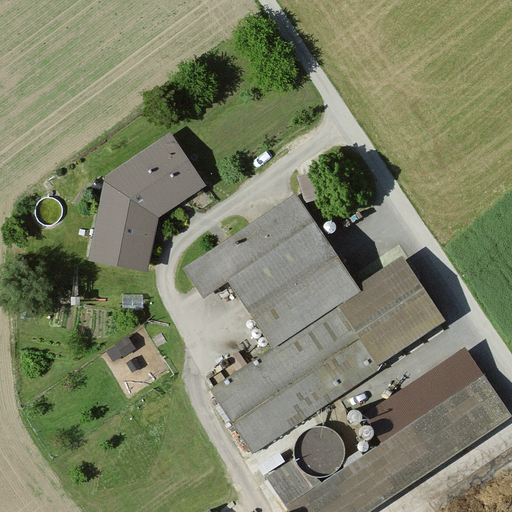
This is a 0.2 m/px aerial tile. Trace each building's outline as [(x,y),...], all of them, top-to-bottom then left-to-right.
[(204,191),(170,140),(107,181),(92,264),(147,274),(156,223),(204,191)] [(334,194),(328,171),(298,179),(304,201),(334,194)] [(360,177),(343,193),(350,200),(366,183),(360,177)] [(358,296),(296,199),(185,270),(204,300),(228,285),(275,359),(218,395),(254,451),(442,331),(402,268),(358,296)] [(295,464),(268,480),(288,511),(372,511),(510,419),(469,354),(368,419),(384,446),(323,486),(317,481),(307,479),(295,464)] [(353,427),(355,427),(358,426),(360,424),(361,422),(362,420),(362,417),(361,414),(359,412),(357,411),(354,410),(352,411),(349,412),(347,414),(346,416),(346,419),(347,422),(348,424),(350,426),(353,427)] [(363,442),(366,442),(369,441),(371,440),(372,438),(373,435),(373,432),(372,430),(370,428),(368,426),(365,426),(362,426),(360,428),(358,430),(357,432),(357,435),(357,437),(359,439),(361,441),(363,442)] [(297,464),(302,470),(309,475),(317,476),(325,476),(332,472),(338,467),(342,460),(343,452),(342,443),(338,436),(332,431),(324,428),(316,427),(308,429),(301,434),(296,440),(294,448),(294,456),(297,464)]
